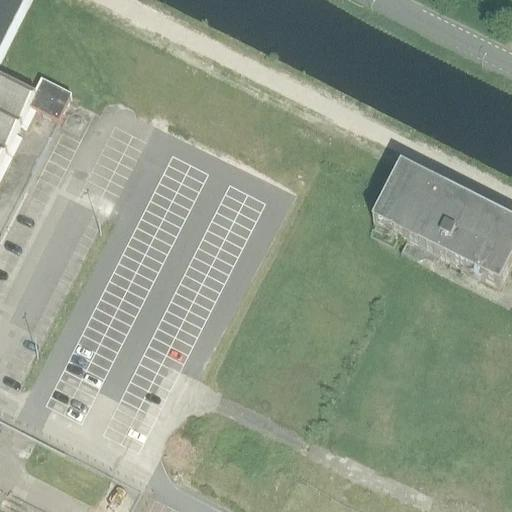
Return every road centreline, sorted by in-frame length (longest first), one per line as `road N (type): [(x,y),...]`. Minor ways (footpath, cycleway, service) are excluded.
road 1 (unknown): [(223,158),(269,185),(274,206),(136,467)]
road 2 (unknown): [(85,438),(223,158)]
road 3 (unknown): [(0,339),(104,124),(130,117),(171,134)]
road 4 (unknown): [(34,410),(171,134)]
road 5 (unclassified): [(511,67),(381,0)]
